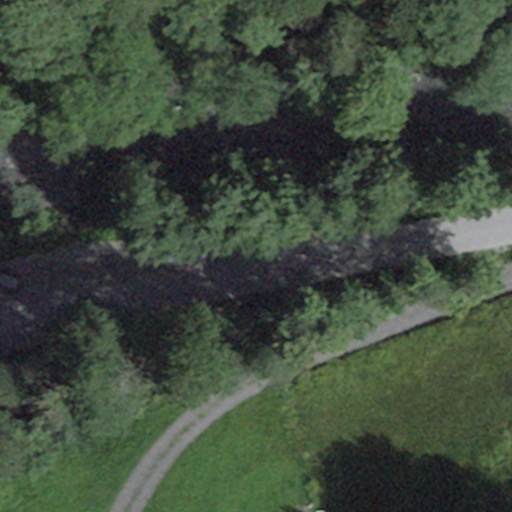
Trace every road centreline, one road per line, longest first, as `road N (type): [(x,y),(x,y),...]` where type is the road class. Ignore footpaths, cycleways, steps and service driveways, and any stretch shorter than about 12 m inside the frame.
road 1 (unclassified): [(511,229),(0,325)]
road 2 (track): [(511,276),(243,387),(170,440),(123,511)]
